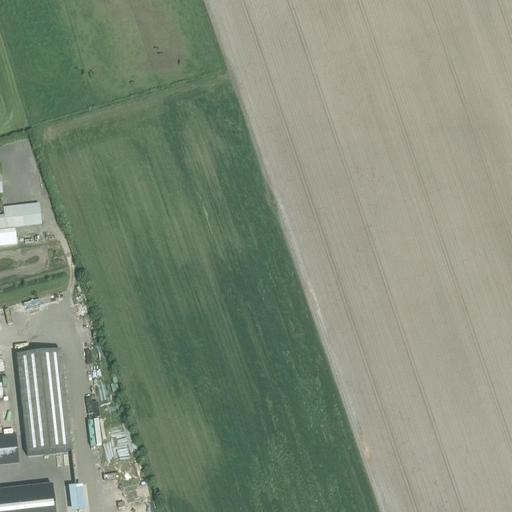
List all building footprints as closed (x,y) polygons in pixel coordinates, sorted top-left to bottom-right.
[(4,218),(0,218),(0,229),(24,227),(22,208),(3,210),(4,218)] [(15,230),(0,231),(0,247),(17,245),(15,230)] [(79,320),(94,317),(88,293),(74,296),(79,320)] [(72,452),(60,352),(17,357),(25,457),(72,452)] [(106,430),(111,443),(128,437),(123,424),(106,430)] [(0,437),(0,465),(19,464),(16,435),(0,437)] [(108,465),(112,478),(124,475),(121,462),(108,465)] [(69,487),(70,511),(87,511),(86,486),(69,487)] [(0,511),(51,511),(49,488),(0,494),(0,511)] [(150,511),(153,511),(150,499),(137,501),(138,508),(127,510),(127,511),(150,511)]
